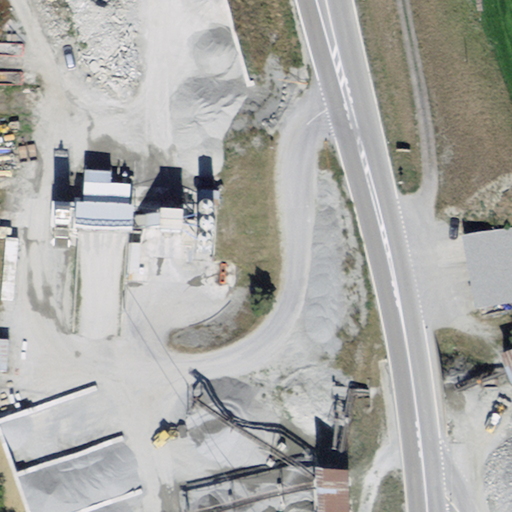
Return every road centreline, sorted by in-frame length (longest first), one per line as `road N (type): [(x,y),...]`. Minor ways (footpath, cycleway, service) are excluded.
road 1 (primary): [(425,511),(389,261),(321,0)]
road 2 (track): [(384,243),(409,239),(428,203),(404,0)]
